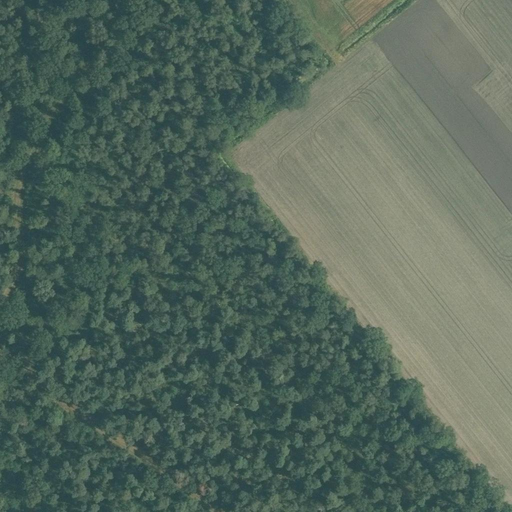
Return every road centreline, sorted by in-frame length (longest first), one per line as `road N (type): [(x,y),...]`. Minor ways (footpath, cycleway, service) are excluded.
road 1 (track): [(125,0),(22,160),(23,255),(0,306)]
road 2 (track): [(227,511),(0,355)]
